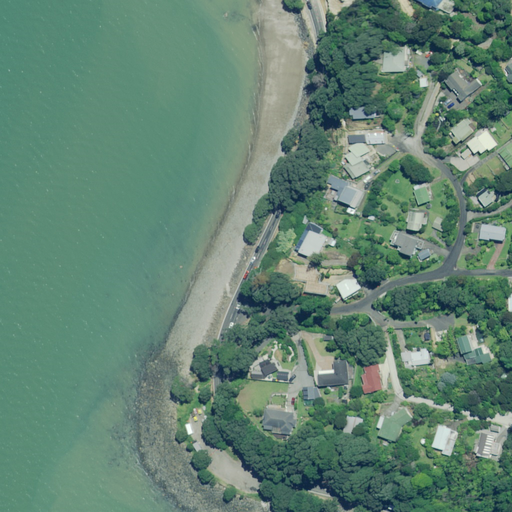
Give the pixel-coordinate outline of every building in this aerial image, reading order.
[(427,0),(441,9),(446,0),(427,0)] [(409,60),(409,51),(391,51),(392,71),(410,71),(410,65),(413,64),(413,60),(409,60)] [(471,85),(459,70),(447,80),(455,89),(458,87),(468,99),(484,84),(479,78),(471,85)] [(386,117),(386,107),(369,108),(370,118),(386,117)] [(473,122),(467,116),(450,133),(462,145),(476,131),(470,125),(473,122)] [(499,144),(488,131),(480,137),(479,136),(470,143),(478,153),(482,150),(485,153),(491,148),(492,150),(499,144)] [(391,143),(390,132),(360,134),(360,146),(363,150),(356,154),(360,161),(354,165),(362,179),(376,170),(368,156),(377,150),(373,143),(391,143)] [(511,143),(501,152),(508,161),(505,163),(510,170),(511,168),(511,143)] [(473,153),(470,148),(463,154),(467,159),(473,153)] [(357,182),(345,176),(340,186),(348,190),(346,194),(351,196),(349,200),(363,207),(371,191),(356,184),(357,182)] [(433,200),(428,186),(418,190),(423,204),(433,200)] [(496,200),(489,191),(481,197),(489,207),(496,200)] [(426,213),(413,211),(410,228),(423,230),(424,224),(427,224),(428,218),(426,217),(426,213)] [(449,221),(438,217),(434,226),(445,231),(449,221)] [(327,225),(318,221),(305,249),(324,258),(334,237),(323,232),(327,225)] [(509,228),(485,224),(483,238),(491,239),(491,238),(507,240),(509,228)] [(422,239),(402,232),(398,244),(406,247),(405,251),(416,255),(422,239)] [(433,255),(430,249),(421,253),(423,260),(433,255)] [(355,275),(338,285),(346,298),(363,288),(355,275)] [(499,329),(493,326),(489,335),(495,338),(499,329)] [(474,343),(472,335),(462,338),(466,353),(480,350),(478,342),(474,343)] [(432,363),(430,348),(423,349),(423,351),(402,353),(404,371),(413,370),(413,365),(432,363)] [(493,361),(492,352),(476,355),(478,363),(493,361)] [(349,360),(337,361),(338,373),(322,374),(323,385),(351,383),(349,360)] [(380,365),(364,367),(368,393),(385,390),(380,365)] [(320,386),(305,388),(306,399),(321,398),(320,386)] [(415,418),(407,408),(400,412),(396,419),(389,417),(384,415),(380,427),(384,428),(382,435),(399,441),(404,426),(415,418)] [(296,412),(268,409),(266,429),(275,430),(274,438),(289,439),(290,434),(293,435),(293,426),(298,427),(299,419),(296,419),(296,412)] [(365,419),(350,415),(347,429),(346,428),(345,434),(361,437),(365,419)] [(460,431),(442,426),(435,446),(445,450),(444,453),(452,456),(460,431)] [(496,436),(484,433),(481,447),(476,446),(474,452),(479,453),(479,455),(490,458),(491,453),(499,455),(502,444),(495,443),(496,436)]
